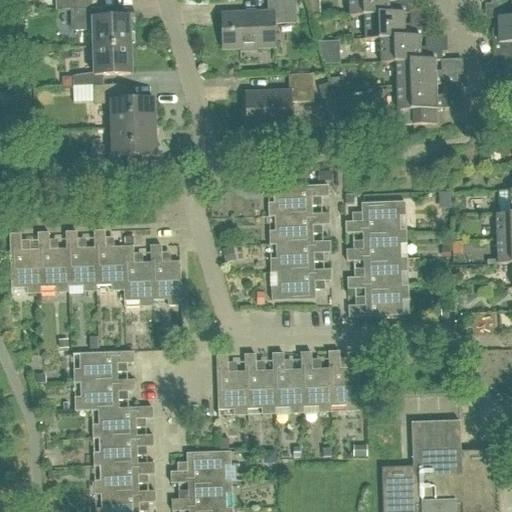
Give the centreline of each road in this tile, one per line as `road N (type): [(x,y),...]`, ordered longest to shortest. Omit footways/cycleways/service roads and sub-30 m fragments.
road 1 (residential): [(233,339),(190,189),(212,160),(164,0)]
road 2 (residential): [(233,339),(429,335),(451,343),(502,424),(511,420)]
road 3 (residential): [(511,97),(488,85),(447,20),(446,0)]
